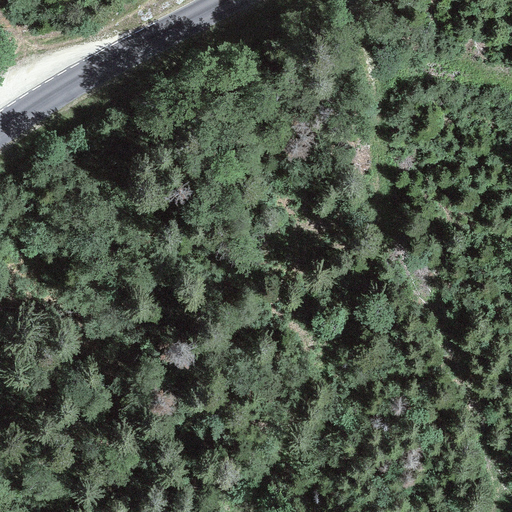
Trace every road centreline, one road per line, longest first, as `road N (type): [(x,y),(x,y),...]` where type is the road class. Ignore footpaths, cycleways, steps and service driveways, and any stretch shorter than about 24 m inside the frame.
road 1 (track): [(352,0),(374,72),(391,227),(466,368),(511,511)]
road 2 (tertiary): [(0,131),(227,0)]
